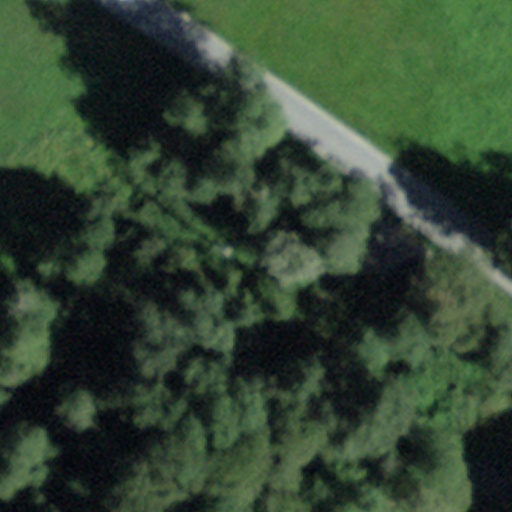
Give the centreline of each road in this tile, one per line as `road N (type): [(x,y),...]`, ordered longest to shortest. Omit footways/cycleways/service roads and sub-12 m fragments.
road 1 (residential): [(142,0),(511,277)]
road 2 (track): [(416,204),(165,511)]
